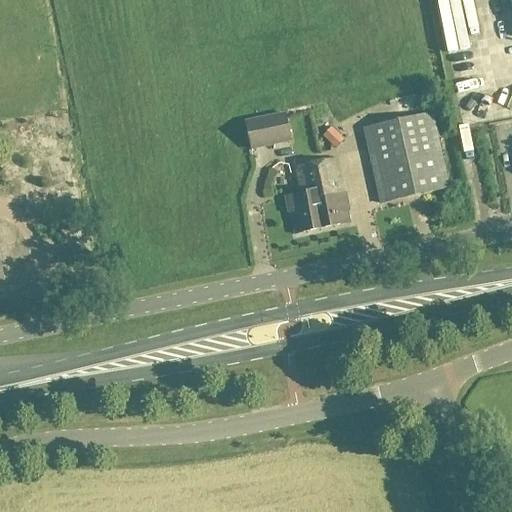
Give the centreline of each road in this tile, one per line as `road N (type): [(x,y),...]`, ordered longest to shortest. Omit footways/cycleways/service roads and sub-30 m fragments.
road 1 (unclassified): [(0,341),(511,234)]
road 2 (primary): [(511,280),(290,312),(15,387)]
road 3 (primary): [(15,387),(250,354),(511,287)]
road 4 (unclassified): [(0,453),(221,433),(433,384)]
road 5 (unclassified): [(459,511),(433,384)]
